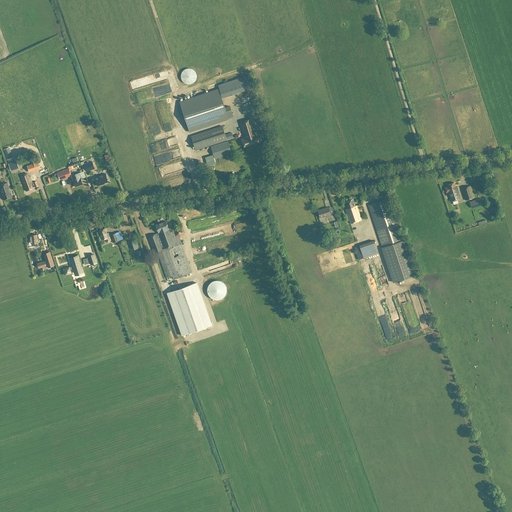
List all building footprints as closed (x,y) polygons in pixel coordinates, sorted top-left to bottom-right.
[(250,75),(240,78),(218,86),(222,98),(254,88),(250,75)] [(224,108),(221,99),(218,90),(180,103),(189,131),(232,117),(229,107),(224,108)] [(251,119),(245,121),(239,123),(244,138),(241,140),(243,147),(258,143),(251,119)] [(222,126),(190,136),(195,150),(233,138),(231,133),(225,135),(222,126)] [(227,142),(211,147),(214,159),(231,154),(227,142)] [(11,171),(18,168),(16,161),(8,164),(11,171)] [(94,169),(91,162),(84,164),(86,172),(94,169)] [(29,173),(36,170),(34,164),(26,166),(29,173)] [(69,170),(57,174),(59,179),(71,175),(69,170)] [(73,181),(69,182),(70,186),(74,184),(75,187),(82,185),(80,178),(79,174),(71,176),(73,181)] [(98,176),(89,179),(91,185),(96,183),(97,186),(102,184),(108,182),(105,174),(98,176)] [(29,177),(26,178),(25,175),(20,176),(25,192),(34,189),(33,188),(35,187),(35,188),(37,187),(36,182),(32,184),(29,177)] [(455,187),(454,183),(447,185),(447,188),(445,188),(446,193),(448,193),(451,202),(461,199),(456,187),(455,187)] [(12,198),(7,184),(0,186),(0,190),(3,201),(12,198)] [(470,186),(468,187),(461,189),(465,201),(474,198),(470,186)] [(414,276),(396,224),(388,199),(368,206),(393,282),(414,276)] [(481,199),(469,202),(471,209),(483,205),(481,199)] [(353,200),(344,203),(346,210),(345,210),(350,224),(353,223),(360,220),(356,207),(355,207),(353,200)] [(328,208),(317,211),(320,218),(327,216),(327,218),(331,217),(330,215),(334,214),(333,210),(329,211),(328,208)] [(157,252),(167,282),(191,273),(179,238),(180,238),(183,234),(182,229),(177,228),(174,231),(170,232),(169,229),(166,222),(155,225),(158,233),(148,237),(154,253),(157,252)] [(99,235),(98,235),(100,241),(101,241),(104,240),(105,243),(112,241),(109,233),(107,234),(105,229),(98,232),(99,235)] [(64,247),(60,233),(50,236),(53,250),(64,247)] [(37,235),(30,236),(31,244),(34,244),(34,247),(37,247),(37,243),(39,243),(38,239),(37,239),(37,235)] [(363,259),(378,254),(373,241),(359,246),(363,259)] [(204,251),(205,254),(214,252),(212,245),(194,250),(196,256),(201,255),(200,252),(204,251)] [(45,261),(40,263),(41,268),(46,266),(47,266),(47,268),(54,266),(50,252),(43,254),(45,262),(45,261)] [(94,254),(88,256),(91,265),(96,263),(94,254)] [(69,267),(63,269),(65,275),(71,273),(70,270),(73,269),(74,272),(82,270),(77,256),(70,259),(72,267),(69,268),(69,267)] [(223,272),(238,267),(235,259),(221,265),(223,272)] [(196,283),(167,293),(182,336),(211,326),(196,283)]
